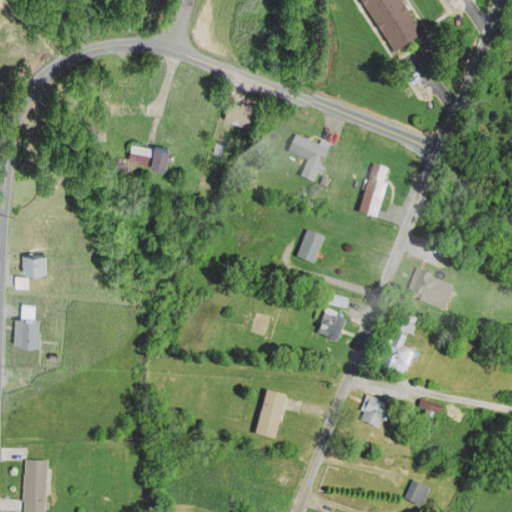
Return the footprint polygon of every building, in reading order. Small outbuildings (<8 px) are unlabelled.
[(404,0),(425,33),(394,52),(361,0),(404,0)] [(145,79),(109,79),(109,95),(120,95),(120,109),(145,109),(145,79)] [(229,93),(253,98),(249,115),(226,110),(229,93)] [(296,130),(330,144),(315,179),(304,174),(311,156),(289,147),(296,130)] [(215,133),(214,144),(222,146),(224,134),(215,133)] [(132,135),(168,143),(164,159),(128,151),(132,135)] [(374,159),(360,209),(376,214),(390,164),(374,159)] [(307,226),(296,255),(314,262),(325,233),(307,226)] [(23,248),(23,266),(46,266),(46,248),(23,248)] [(418,267),(409,291),(446,305),(455,282),(418,267)] [(323,300),(348,305),(350,297),(325,291),(323,300)] [(23,311),(35,311),(36,301),(23,300),(23,311)] [(327,308),(318,331),(337,338),(346,316),(327,308)] [(14,311),(14,339),(38,340),(39,312),(14,311)] [(406,311),(400,326),(412,331),(418,315),(406,311)] [(398,333),(385,364),(405,373),(416,349),(401,343),(404,336),(398,333)] [(269,387),(257,434),(279,439),(290,392),(269,387)] [(372,391),(360,419),(384,428),(395,401),(372,391)] [(420,399),(442,404),(440,410),(419,405),(420,399)] [(27,457),(27,511),(48,511),(49,457),(27,457)] [(414,477),(407,498),(425,504),(432,483),(414,477)]
